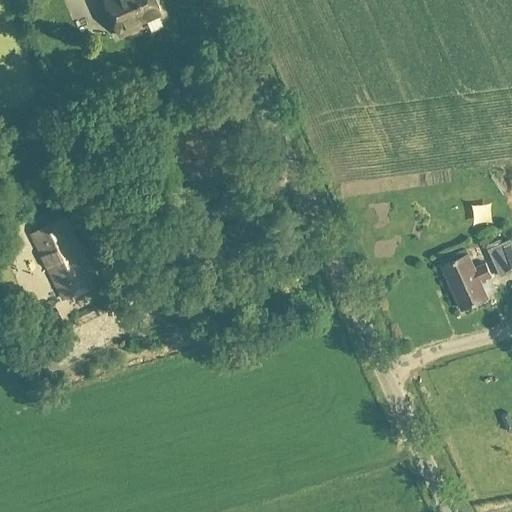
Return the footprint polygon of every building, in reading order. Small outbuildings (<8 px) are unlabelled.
[(103,0),(119,37),(140,29),(138,25),(162,15),(155,0),(103,0)] [(113,147),(97,104),(66,117),(83,159),(113,147)] [(154,153),(141,127),(130,133),(143,159),(154,153)] [(212,211),(231,204),(228,195),(209,201),(212,211)] [(84,234),(97,227),(90,212),(77,218),(84,234)] [(78,246),(64,219),(30,236),(63,301),(99,283),(79,245),(78,246)] [(511,246),(509,241),(487,251),(500,278),(511,272),(511,246)] [(467,255),(442,266),(462,310),(486,299),(479,282),(491,277),(485,264),(473,269),(467,255)] [(61,324),(55,309),(29,320),(34,334),(61,324)] [(58,369),(47,342),(30,349),(42,376),(58,369)]
